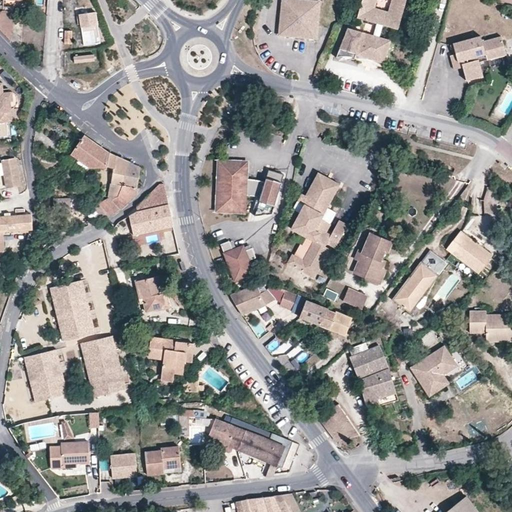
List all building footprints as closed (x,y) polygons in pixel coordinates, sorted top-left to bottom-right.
[(409,0),(364,0),(358,20),(378,26),(374,38),(350,33),(342,59),(358,60),(365,60),(373,62),(377,64),(381,66),(385,71),(392,44),(381,40),(384,28),(400,32),(409,0)] [(300,6),(282,5),(280,31),(285,32),(284,37),(306,39),(308,27),(317,28),(319,3),(300,1),(300,6)] [(0,9),(0,29),(10,40),(13,7),(3,7),(2,10),(0,9)] [(100,41),(96,12),(80,14),(84,43),(100,41)] [(316,40),(317,28),(308,27),(306,39),(316,40)] [(453,43),(453,44),(454,50),(456,53),(450,55),(452,63),(463,60),(464,63),(462,63),(466,80),(483,76),(482,72),(479,61),(506,54),(501,36),(482,41),(480,36),(453,43)] [(509,64),(506,54),(479,61),(482,72),(509,64)] [(1,83),(0,82),(0,135),(6,135),(5,122),(10,121),(10,109),(12,108),(16,104),(16,96),(11,92),(8,92),(8,89),(2,89),(1,83)] [(109,154),(85,138),(73,156),(91,170),(108,169),(109,154)] [(116,171),(110,200),(113,203),(120,200),(124,189),(130,164),(112,156),(109,154),(108,169),(111,169),(116,171)] [(14,158),(2,160),(7,188),(19,186),(14,158)] [(260,202),(267,204),(266,207),(274,209),(284,175),(274,172),(272,176),(267,179),(266,179),(265,183),(256,181),(246,181),(246,175),(241,170),(241,165),(228,165),(228,164),(218,163),(217,174),(225,174),(225,183),(220,184),(220,191),(221,197),(221,201),(222,207),(223,209),(223,211),(235,212),(235,214),(243,214),(243,205),(245,205),(245,197),(253,196),(261,199),(260,202)] [(102,205),(113,217),(122,212),(137,198),(141,170),(130,164),(124,189),(120,200),(113,203),(110,200),(102,205)] [(216,214),(235,214),(235,212),(223,211),(223,209),(222,207),(221,201),(221,197),(220,191),(220,184),(225,183),(225,174),(217,174),(216,214)] [(308,241),(298,260),(294,270),(314,279),(328,250),(324,248),(326,245),(334,249),(346,226),(337,222),(328,240),(323,238),(329,226),(320,221),(337,185),(315,175),(299,206),(302,208),(290,231),(308,241)] [(395,193),(385,187),(383,190),(394,196),(395,193)] [(137,214),(169,207),(164,188),(160,188),(137,210),(137,214)] [(60,198),(54,199),(54,211),(56,211),(62,211),(62,214),(71,213),(70,198),(60,198)] [(96,211),(105,221),(108,220),(113,217),(102,205),(96,211)] [(161,232),(173,229),(174,229),(169,207),(137,214),(130,219),(134,238),(161,232)] [(1,232),(31,229),(31,219),(31,215),(24,215),(23,209),(16,209),(16,216),(10,216),(9,213),(4,213),(5,217),(0,217),(0,251),(2,251),(1,232)] [(458,232),(446,248),(476,270),(488,254),(458,232)] [(382,250),(385,251),(389,243),(368,234),(361,252),(356,250),(353,259),(357,261),(353,271),(366,276),(365,278),(377,283),(383,271),(379,269),(383,261),(382,261),(379,260),(382,250)] [(228,240),(220,243),(236,279),(254,270),(249,258),(256,255),(251,246),(244,249),(242,244),(232,249),(228,240)] [(408,312),(445,262),(428,250),(392,300),(398,304),(398,305),(408,312)] [(294,270),(298,260),(292,257),(287,267),(294,270)] [(158,277),(135,281),(139,299),(142,298),(146,311),(169,306),(166,293),(162,294),(158,277)] [(262,280),(231,294),(242,314),(264,304),(259,292),(266,289),(265,287),(263,283),(262,280)] [(82,281),(50,288),(62,340),(94,333),(82,281)] [(365,298),(346,290),(341,302),(360,309),(365,298)] [(329,292),(326,298),(335,303),(338,296),(329,292)] [(298,298),(294,312),(299,314),(303,299),(298,298)] [(328,308),(316,304),(310,302),(306,300),(299,316),(321,325),(328,308)] [(336,311),(328,308),(321,325),(325,326),(329,328),(336,311)] [(506,331),(511,331),(511,314),(486,313),(486,310),(468,310),(467,331),(485,332),(485,339),(503,340),(506,334),(506,331)] [(344,334),(351,317),(343,313),(336,311),(329,328),(344,334)] [(111,315),(98,316),(99,332),(112,331),(111,315)] [(436,340),(431,330),(419,339),(424,347),(436,340)] [(511,339),(511,331),(506,331),(506,334),(503,340),(511,339)] [(112,336),(80,343),(93,396),(124,389),(112,336)] [(163,359),(161,371),(173,373),(181,374),(184,361),(185,352),(191,353),(193,343),(151,338),(148,357),(163,359)] [(271,352),(280,347),(276,341),(267,346),(271,352)] [(387,367),(387,366),(378,346),(349,357),(358,379),(387,367)] [(444,375),(455,368),(457,364),(445,346),(411,367),(429,397),(446,387),(438,374),(442,372),(444,375)] [(56,350),(24,357),(35,401),(66,393),(56,350)] [(304,353),(297,360),(302,365),(309,358),(304,353)] [(399,401),(387,367),(358,379),(366,399),(367,399),(368,403),(375,401),(378,408),(399,401)] [(173,373),(161,371),(160,380),(171,381),(173,373)] [(198,381),(188,381),(187,390),(197,391),(198,381)] [(143,399),(150,398),(148,390),(141,392),(142,398),(143,399)] [(375,401),(368,403),(371,410),(378,408),(375,401)] [(338,404),(317,414),(324,424),(336,441),(360,435),(338,404)] [(174,410),(160,412),(162,430),(176,428),(174,410)] [(181,435),(189,435),(189,417),(180,415),(181,435)] [(234,448),(240,450),(248,430),(216,419),(209,437),(223,443),(222,447),(224,451),(230,453),(233,452),(234,448)] [(484,421),(467,427),(471,439),(484,434),(482,429),(486,428),(484,421)] [(63,422),(65,443),(75,442),(68,422),(63,422)] [(248,430),(240,450),(252,455),(276,465),(285,446),(248,430)] [(63,464),(77,463),(89,462),(88,442),(75,442),(65,443),(62,443),(62,447),(52,447),(53,468),(63,468),(63,464)] [(162,451),(146,452),(148,475),(164,473),(164,468),(181,466),(179,448),(162,448),(162,451)] [(138,452),(114,450),(114,458),(138,459),(138,452)] [(299,511),(291,493),(262,497),(236,501),(238,511),(299,511)] [(478,511),(465,495),(443,511),(478,511)]
